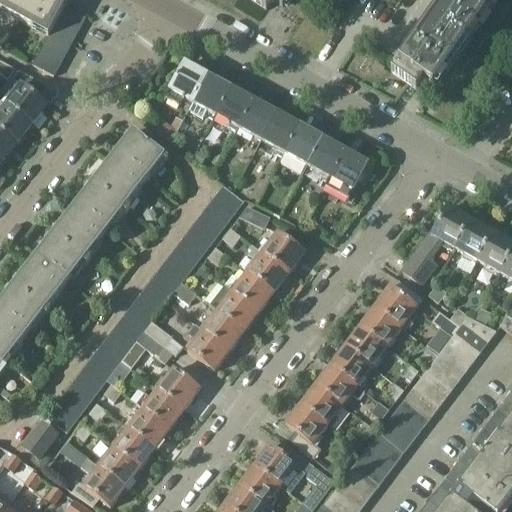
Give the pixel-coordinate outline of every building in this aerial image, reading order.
[(0,0),(0,12),(48,39),(48,38),(54,29),(59,19),(64,9),(66,10),(69,5),(67,4),(69,0),(0,0)] [(248,0),(266,11),(269,6),(273,2),(282,8),(287,0),(248,0)] [(398,61),(389,73),(415,91),(419,86),(422,81),(432,88),(492,0),(442,0),(399,62),(398,61)] [(64,9),(59,19),(80,30),(85,21),(66,10),(64,9)] [(59,19),(54,29),(75,40),(80,30),(59,19)] [(54,29),(48,38),(69,50),(75,40),(54,29)] [(48,39),(43,48),(64,59),(69,50),(48,38),(48,39)] [(43,48),(38,58),(59,69),(64,59),(43,48)] [(38,58),(33,67),(54,79),(59,69),(38,58)] [(185,68),(165,103),(180,111),(184,103),(193,108),(208,81),(208,80),(196,73),(195,73),(185,68)] [(16,70),(0,91),(0,103),(4,107),(31,128),(47,107),(44,105),(51,90),(16,70)] [(193,108),(189,115),(200,121),(205,114),(216,120),(231,94),(230,94),(231,92),(218,85),(218,87),(208,81),(193,108)] [(231,94),(216,120),(232,128),(231,129),(232,134),(237,136),(239,132),(253,106),(254,105),(241,98),(240,99),(231,94)] [(253,106),(239,132),(262,145),(276,119),(276,118),(276,117),(264,110),(263,112),(253,106)] [(4,107),(0,112),(0,134),(16,147),(31,128),(4,107)] [(158,132),(157,133),(170,144),(179,133),(185,123),(179,119),(173,129),(166,123),(160,130),(158,132)] [(276,119),(262,145),(285,157),(299,131),(298,131),(299,129),(287,123),(286,124),(276,119)] [(299,131),(285,157),(308,170),(322,143),(321,142),(310,135),(309,137),(299,131)] [(0,164),(2,166),(16,147),(0,134),(0,164)] [(110,164),(93,186),(128,213),(168,162),(133,135),(116,157),(110,164)] [(322,143),(308,170),(330,182),(345,155),(344,155),(345,154),(332,147),(332,148),(322,143)] [(326,190),(322,198),(335,205),(340,198),(349,203),(348,204),(352,206),(357,197),(353,195),(358,185),(365,189),(372,176),(365,172),(368,166),(356,159),(355,161),(345,155),(330,182),(326,190)] [(70,215),(53,237),(88,265),(128,213),(93,186),(76,208),(70,215)] [(224,189),(217,198),(219,210),(222,233),(244,204),(224,189)] [(219,210),(206,212),(208,224),(211,247),(222,233),(219,210)] [(408,265),(402,274),(422,289),(436,268),(431,263),(443,246),(454,252),(470,222),(447,210),(432,237),(430,236),(408,265)] [(247,211),(239,221),(264,232),(269,222),(270,221),(247,211)] [(470,222),(454,252),(476,264),(492,235),(470,222)] [(208,224),(196,225),(197,238),(201,260),(211,247),(208,224)] [(231,231),(223,242),(233,249),(241,239),(231,231)] [(511,245),(492,235),(476,264),(499,276),(511,253),(511,245)] [(276,236),(261,256),(289,277),(304,257),(276,236)] [(30,266),(13,289),(49,316),(88,265),(53,237),(36,259),(30,266)] [(197,238),(185,239),(187,251),(190,275),(201,260),(197,238)] [(256,263),(246,275),(274,296),(289,277),(261,256),(252,248),(249,252),(251,253),(248,257),(256,263)] [(216,250),(209,260),(219,268),(226,258),(216,250)] [(187,251),(174,253),(176,265),(180,288),(182,285),(190,275),(187,251)] [(511,253),(499,276),(511,283),(511,253)] [(176,265),(164,267),(166,279),(169,302),(174,296),(180,288),(176,265)] [(201,270),(193,281),(203,289),(211,278),(201,270)] [(240,283),(232,294),(259,316),(274,296),(246,275),(240,283)] [(166,279),(153,281),(155,293),(158,316),(169,302),(166,279)] [(180,288),(174,296),(189,307),(197,297),(182,285),(180,288)] [(223,288),(209,307),(217,313),(245,335),(259,316),(232,294),(223,288)] [(438,288),(428,300),(439,307),(448,295),(438,288)] [(0,360),(9,367),(49,316),(13,289),(0,305),(0,360)] [(390,290),(374,311),(402,332),(418,311),(392,291),(390,290)] [(155,293),(143,294),(144,307),(148,329),(151,325),(158,316),(155,293)] [(144,307),(132,308),(134,321),(137,344),(144,335),(148,329),(144,307)] [(374,311),(359,330),(387,351),(402,332),(374,311)] [(482,311),(476,322),(487,328),(493,316),(482,311)] [(458,312),(450,323),(460,331),(462,327),(468,321),(468,320),(458,312)] [(217,313),(202,333),(230,354),(245,335),(217,313)] [(439,315),(431,325),(439,331),(452,341),(455,337),(460,331),(450,323),(439,315)] [(511,321),(505,318),(499,329),(510,334),(511,330),(511,321)] [(134,321),(121,322),(123,334),(127,357),(136,345),(137,344),(134,321)] [(468,321),(462,327),(488,346),(496,335),(468,321)] [(148,329),(144,335),(163,350),(171,340),(151,325),(148,329)] [(460,331),(455,337),(481,356),(488,346),(462,327),(460,331)] [(195,342),(187,353),(215,374),(230,354),(202,333),(196,329),(189,338),(195,342)] [(359,330),(344,349),(372,371),(387,351),(359,330)] [(439,331),(426,348),(428,350),(430,351),(439,358),(441,356),(447,347),(448,346),(452,341),(439,331)] [(123,334),(111,336),(113,348),(116,371),(122,364),(127,357),(123,334)] [(137,344),(136,345),(155,360),(155,361),(164,368),(172,357),(163,350),(144,335),(137,344)] [(452,341),(448,346),(473,365),(481,356),(455,337),(452,341)] [(447,347),(441,356),(466,375),(473,365),(448,346),(447,347)] [(113,348),(100,350),(102,362),(106,385),(107,384),(116,371),(113,348)] [(344,349),(330,368),(357,390),(367,377),(372,371),(344,349)] [(428,350),(420,360),(431,368),(434,364),(439,358),(430,351),(428,350)] [(439,358),(434,364),(459,384),(466,375),(441,356),(439,358)] [(0,379),(2,377),(9,367),(0,360),(0,379)] [(102,362),(90,364),(92,376),(95,399),(106,385),(102,362)] [(116,371),(107,384),(111,387),(118,392),(133,372),(129,369),(122,364),(116,371)] [(431,368),(425,375),(450,396),(459,384),(434,364),(431,368)] [(409,367),(402,377),(412,384),(419,374),(409,367)] [(323,377),(315,388),(343,410),(351,398),(359,404),(365,396),(357,390),(330,368),(323,377)] [(169,377),(157,392),(185,413),(200,394),(179,377),(173,372),(169,377)] [(425,375),(413,392),(438,412),(450,396),(425,375)] [(92,376),(79,378),(81,390),(85,413),(95,399),(92,376)] [(388,393),(385,397),(396,405),(404,394),(393,386),(388,393)] [(111,387),(103,397),(114,406),(122,395),(118,392),(111,387)] [(315,388),(299,408),(327,429),(343,410),(315,388)] [(0,389),(0,397),(7,403),(11,398),(0,389)] [(81,390),(69,391),(70,404),(74,427),(85,413),(81,390)] [(144,395),(136,406),(142,411),(170,433),(185,413),(157,392),(151,400),(144,395)] [(413,392),(398,411),(407,418),(424,430),(430,422),(438,412),(413,392)] [(511,393),(446,481),(450,484),(443,494),(439,490),(422,511),(501,511),(509,503),(507,501),(511,497),(511,393)] [(58,405),(46,420),(58,429),(67,436),(74,427),(70,404),(58,405)] [(97,406),(89,417),(99,425),(107,414),(97,406)] [(378,406),(370,417),(380,425),(389,414),(388,413),(378,406)] [(299,408),(285,427),(297,437),(291,444),(317,464),(324,455),(314,447),(327,429),(299,408)] [(142,411),(128,431),(155,452),(170,433),(142,411)] [(387,425),(380,435),(388,441),(397,448),(405,454),(413,444),(421,434),(412,428),(404,422),(407,418),(398,411),(387,425)] [(365,425),(357,435),(367,443),(375,433),(365,425)] [(82,426),(74,437),(84,444),(92,434),(87,429),(82,426)] [(43,427),(24,451),(36,460),(38,462),(56,438),(53,435),(43,427)] [(128,431),(113,450),(141,471),(155,452),(128,431)] [(369,449),(358,463),(367,470),(370,467),(378,473),(386,479),(394,469),(402,458),(394,452),(386,446),(377,439),(369,449)] [(268,449),(253,469),(281,491),(289,497),(305,476),(308,478),(314,470),(289,451),(282,459),(268,449)] [(113,450),(97,470),(125,491),(141,471),(113,450)] [(11,457),(3,468),(13,475),(22,464),(11,457)] [(78,486),(72,494),(93,510),(99,502),(111,511),(125,491),(97,470),(87,462),(81,470),(91,478),(83,489),(78,486)] [(358,463),(343,483),(368,503),(376,492),(368,486),(360,480),(367,471),(367,470),(358,463)] [(253,469),(238,488),(266,510),(281,491),(253,469)] [(308,478),(307,480),(327,496),(335,485),(315,470),(314,470),(308,478)] [(367,471),(360,480),(368,486),(376,492),(383,483),(375,477),(367,471)] [(34,475),(25,488),(33,493),(41,481),(34,475)] [(343,483),(334,494),(357,511),(361,511),(368,503),(343,483)] [(238,488),(223,508),(229,511),(268,511),(266,510),(238,488)] [(54,490),(46,502),(55,508),(63,496),(54,490)] [(0,511),(6,511),(13,504),(0,494),(0,511)] [(357,511),(334,494),(322,509),(326,511),(357,511)]
